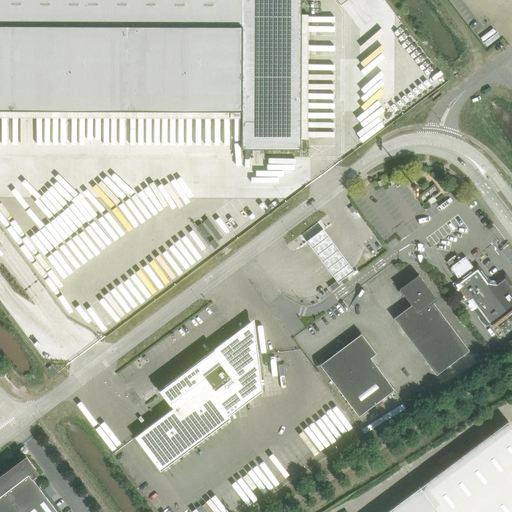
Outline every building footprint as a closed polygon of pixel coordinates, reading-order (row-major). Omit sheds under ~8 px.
[(0,0),(0,117),(89,118),(231,118),(231,111),(242,111),(242,118),(242,149),(300,149),(301,139),(308,139),(308,14),(301,14),(301,0),(0,0)] [(341,110),(358,110),(359,58),(342,57),(341,110)] [(307,240),(308,242),(338,282),(341,280),(344,284),(349,280),(346,276),(354,270),(323,228),(307,240)] [(465,256),(450,267),(460,281),(459,283),(458,284),(460,286),(461,286),(471,299),(470,300),(469,300),(477,310),(478,309),(491,326),(493,324),(511,309),(511,287),(506,280),(507,280),(505,278),(492,288),(477,268),(476,270),(465,256)] [(437,299),(418,274),(399,288),(411,305),(394,318),(436,375),(469,350),(433,302),(437,299)] [(254,319),(240,329),(227,339),(158,390),(158,391),(159,390),(170,405),(171,405),(173,408),(135,437),(160,471),(230,418),(228,416),(263,390),(254,319)] [(360,415),(368,409),(393,390),(395,389),(393,388),(378,368),(377,366),(371,359),(372,359),(371,357),(376,353),(375,351),(375,352),(362,334),(361,333),(360,334),(338,350),(336,352),(337,352),(321,363),(319,364),(321,366),(358,415),(357,415),(359,416),(360,415)] [(51,365),(47,368),(53,376),(55,375),(57,373),(51,365)] [(443,511),(511,511),(511,426),(508,421),(424,484),(423,484),(422,483),(421,483),(443,511)] [(26,459),(26,460),(15,468),(13,466),(14,466),(13,465),(6,470),(6,471),(7,471),(8,472),(0,477),(0,511),(59,511),(34,477),(36,475),(26,459)] [(421,483),(422,485),(420,486),(385,511),(443,511),(421,483)]
